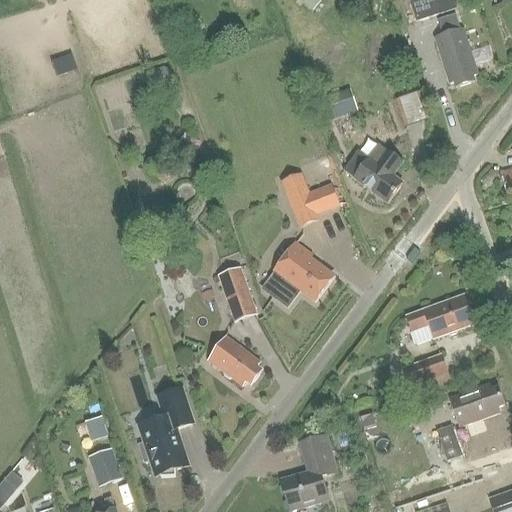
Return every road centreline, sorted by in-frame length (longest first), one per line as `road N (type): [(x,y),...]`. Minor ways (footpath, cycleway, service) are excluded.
road 1 (residential): [(208,511),(398,256)]
road 2 (residential): [(511,326),(458,176)]
